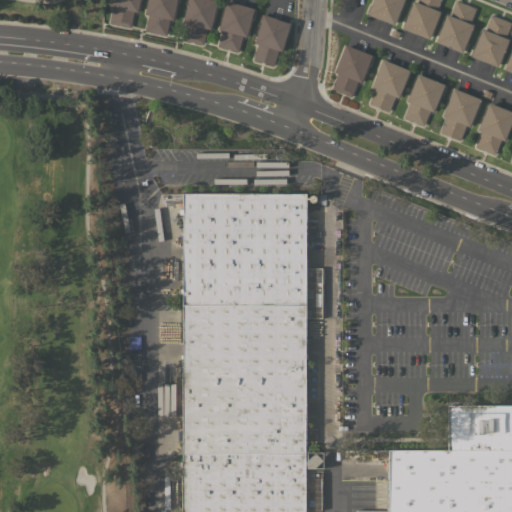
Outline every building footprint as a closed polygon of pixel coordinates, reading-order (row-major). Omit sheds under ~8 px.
[(110,0),(139,0),(137,11),(133,11),(130,27),(109,22),(113,7),(109,6),(110,0)] [(146,0),(175,0),(172,19),(169,19),(165,35),(144,31),(148,14),(144,14),(146,0)] [(187,0),(216,0),(210,29),(206,28),(203,44),(182,39),(185,23),(182,23),(187,0)] [(366,14),(371,0),(402,0),(393,25),(366,14)] [(428,39),(401,28),(412,0),(416,2),(416,0),(439,0),(435,10),(439,11),(428,39)] [(461,52),(434,42),(445,14),(449,15),(455,0),(475,8),(469,24),(472,25),(461,52)] [(226,1),(253,8),(246,37),(241,36),(237,51),(217,46),(221,30),(218,29),(226,1)] [(261,19),(259,18),(261,14),(290,23),(281,51),(278,50),(273,66),(252,59),(257,44),(254,43),(261,19)] [(510,22),(504,37),(507,38),(496,66),(470,56),(481,28),(484,29),(490,14),(510,22)] [(345,44),(371,55),(360,83),(357,81),(351,96),(331,88),(336,73),(334,72),(345,44)] [(511,72),(503,69),(511,46),(511,72)] [(382,59),(409,70),(397,97),(394,96),(388,111),(368,103),(374,88),(371,87),(382,59)] [(417,73),(443,84),(432,112),(429,110),(422,126),(403,118),(409,102),(405,101),(417,73)] [(468,126),(464,125),(458,139),(439,132),(445,117),(441,115),(453,88),(479,98),(468,126)] [(511,111),(511,117),(503,140),(500,139),(494,154),(474,146),(480,131),(476,129),(487,102),(511,111)] [(181,511),(182,193),(305,193),(304,460),(306,460),(314,452),(322,460),(314,468),(306,468),(306,466),(304,466),(304,511),(181,511)] [(511,511),(387,511),(387,449),(447,449),(447,405),(511,405),(511,511)]
